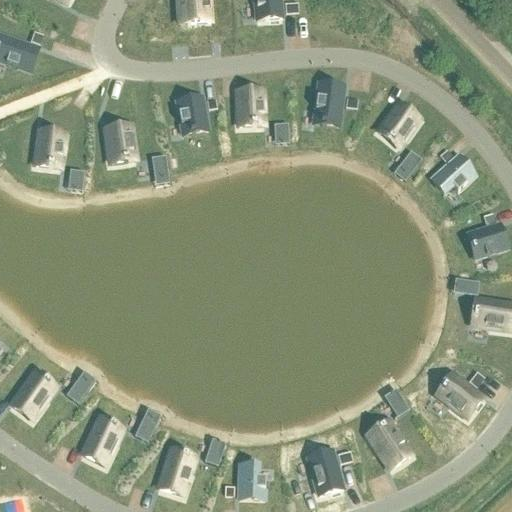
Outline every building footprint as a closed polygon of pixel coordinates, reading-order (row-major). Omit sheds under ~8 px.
[(50,0),(66,9),(71,0),(50,0)] [(208,0),(177,0),(179,30),(210,28),(208,0)] [(279,0),(253,0),(256,26),(282,24),(279,0)] [(0,41),(0,67),(29,78),(38,54),(0,41)] [(318,89),(313,129),(339,132),(344,93),(318,89)] [(263,97),(237,98),(238,132),(264,131),(263,97)] [(398,110),(378,137),(399,152),(419,126),(398,110)] [(288,129),(274,130),(275,150),(289,149),(288,129)] [(131,132),(105,136),(110,169),(136,165),(131,132)] [(39,138),(35,170),(60,174),(65,141),(39,138)] [(410,156),(393,178),(405,187),(421,165),(410,156)] [(168,160),(154,162),(157,189),(171,188),(168,160)] [(457,162),(432,184),(444,197),(452,190),(457,197),(474,182),(457,162)] [(70,175),(67,195),(81,197),(84,177),(70,175)] [(500,229),(468,239),(476,263),(508,253),(500,229)] [(455,284),(453,298),(477,302),(479,288),(455,284)] [(511,310),(476,305),(472,331),(510,336),(511,322),(511,310)] [(84,376),(66,401),(78,409),(95,385),(84,376)] [(34,378),(11,410),(32,425),(55,393),(34,378)] [(452,380),(436,401),(467,424),(482,404),(452,380)] [(395,394),(384,402),(397,422),(409,415),(395,394)] [(148,414),(134,441),(147,447),(160,420),(148,414)] [(99,424),(82,460),(105,471),(122,435),(99,424)] [(389,427),(367,442),(389,475),(411,461),(389,427)] [(212,444),(204,467),(218,471),(225,448),(212,444)] [(171,456),(158,493),(183,502),(195,464),(171,456)] [(332,459),(308,466),(319,503),(344,495),(332,459)] [(240,472),(238,505),(264,506),(265,483),(257,483),(258,472),(240,472)]
